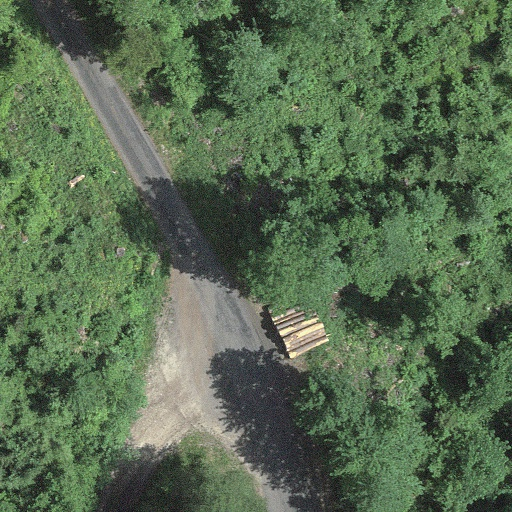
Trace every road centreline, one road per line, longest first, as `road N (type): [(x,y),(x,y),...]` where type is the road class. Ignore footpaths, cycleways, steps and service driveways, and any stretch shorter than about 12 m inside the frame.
road 1 (unclassified): [(47,0),(227,323),(291,511)]
road 2 (track): [(249,381),(181,396),(135,442),(119,511)]
